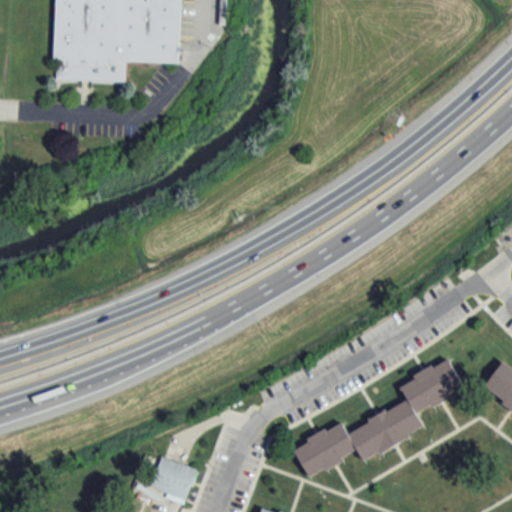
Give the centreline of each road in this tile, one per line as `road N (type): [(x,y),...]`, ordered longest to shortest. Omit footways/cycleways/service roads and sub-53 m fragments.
road 1 (motorway): [(511,56),(402,152),(287,231),(174,293),(12,358)]
road 2 (residential): [(209,511),(251,424),(413,324),(511,249)]
road 3 (motorway): [(208,316),(364,223),(511,101)]
road 4 (motorway): [(0,401),(208,316)]
